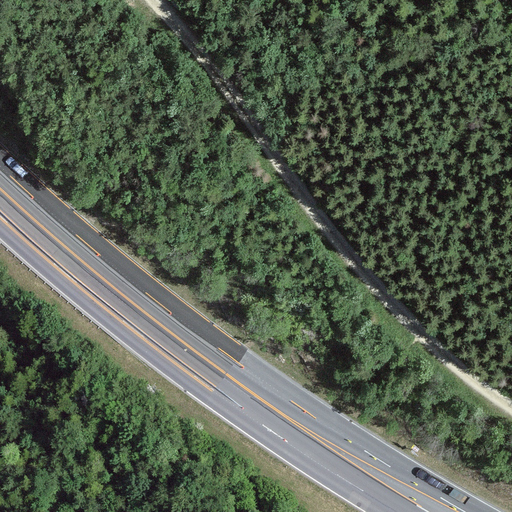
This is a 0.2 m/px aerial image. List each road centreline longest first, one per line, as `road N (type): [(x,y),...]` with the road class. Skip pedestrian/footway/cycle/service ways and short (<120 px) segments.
road 1 (track): [(154,0),(362,269),(447,357),(511,406)]
road 2 (primary): [(479,511),(221,375)]
road 3 (primary): [(0,194),(221,375)]
road 4 (primary): [(221,375),(397,511)]
